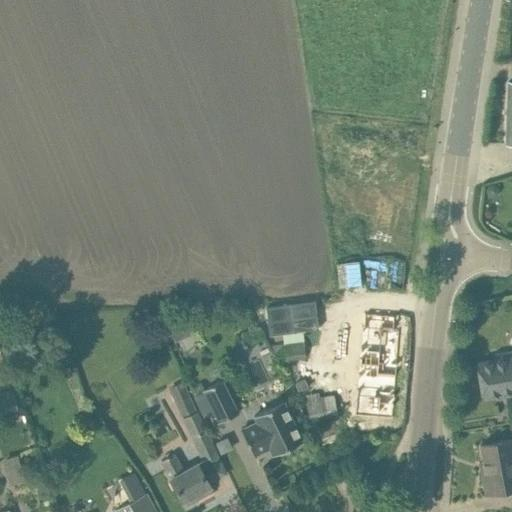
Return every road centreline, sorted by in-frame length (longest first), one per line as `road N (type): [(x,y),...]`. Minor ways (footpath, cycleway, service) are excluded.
road 1 (tertiary): [(467,260),(448,217),(483,0)]
road 2 (tertiary): [(417,511),(436,316),(444,281),(467,260)]
